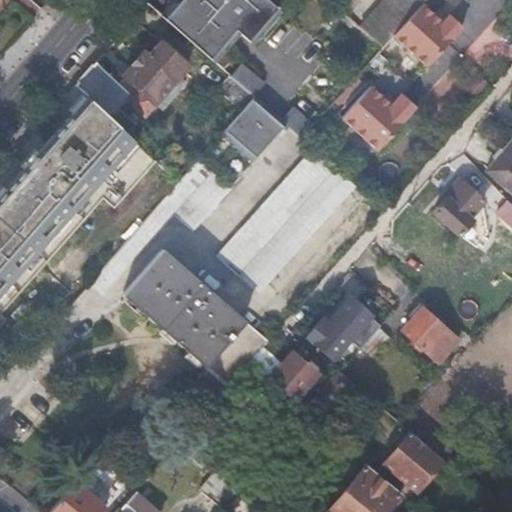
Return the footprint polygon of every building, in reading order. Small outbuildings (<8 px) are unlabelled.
[(174,0),(177,2),(164,17),(223,68),(239,50),(226,39),(236,27),(249,39),(277,6),(269,0),(174,0)] [(384,0),(360,27),(382,46),(394,36),(415,13),(423,4),(426,0),(384,0)] [(465,26),(448,11),(440,20),(423,4),(415,13),(394,36),(428,67),(465,26)] [(355,22),(343,12),(339,16),(351,26),(355,22)] [(96,61),(76,84),(88,95),(113,118),(130,99),(146,113),(156,101),(188,64),(161,40),(149,54),(145,50),(124,74),(124,75),(132,82),(126,88),(119,81),(96,61)] [(243,60),(231,74),(252,93),(264,79),(243,60)] [(252,93),(231,74),(219,88),(243,109),(254,95),(252,93)] [(124,75),(119,81),(126,88),(132,82),(124,75)] [(243,109),(223,131),(254,159),(283,127),(286,130),(289,126),(300,136),(314,122),(293,103),(281,117),(254,93),(266,80),(264,79),(252,93),(254,95),(243,109)] [(391,103),(372,85),(340,118),(376,152),(418,108),(401,92),(391,103)] [(88,95),(0,194),(0,291),(135,139),(113,118),(88,95)] [(511,138),(486,168),(511,190),(511,138)] [(218,254),(238,271),(334,165),(314,148),(218,254)] [(200,158),(180,179),(169,193),(91,281),(104,293),(175,213),(192,227),(230,185),(200,158)] [(334,165),(238,271),(260,291),(355,185),(334,165)] [(447,196),(434,210),(460,232),(473,217),(470,214),(484,198),(459,176),(444,193),(447,196)] [(230,185),(192,227),(194,229),(232,187),(230,185)] [(511,202),(509,200),(499,211),(511,222),(511,202)] [(131,296),(171,251),(166,247),(157,258),(126,292),(131,296)] [(218,293),(171,251),(131,296),(178,338),(194,321),(218,293)] [(364,298),(387,318),(396,307),(374,287),(364,298)] [(270,338),(218,293),(194,321),(223,344),(247,363),(262,346),(266,343),(270,338)] [(425,303),(403,328),(439,360),(461,336),(425,303)] [(324,316),(308,333),(334,356),(369,314),(358,305),(351,305),(333,325),(324,316)] [(194,321),(178,338),(207,364),(223,344),(194,321)] [(381,325),(364,344),(375,354),(392,334),(381,325)] [(247,363),(223,344),(207,364),(229,383),(247,363)] [(271,355),(262,346),(247,363),(257,371),(271,355)] [(293,350),(270,376),(295,397),(318,372),(293,350)] [(340,371),(308,409),(322,421),(354,383),(340,371)] [(442,458),(410,430),(384,460),(376,469),(400,489),(407,480),(416,488),(442,458)] [(100,458),(79,481),(105,505),(126,482),(100,458)] [(383,511),(402,490),(400,489),(376,469),(367,462),(324,511),(383,511)] [(238,487),(217,469),(201,489),(221,509),(238,487)] [(79,481),(49,511),(99,511),(105,505),(79,481)] [(163,511),(137,490),(134,494),(154,511),(163,511)] [(154,511),(134,494),(120,509),(117,511),(154,511)]
